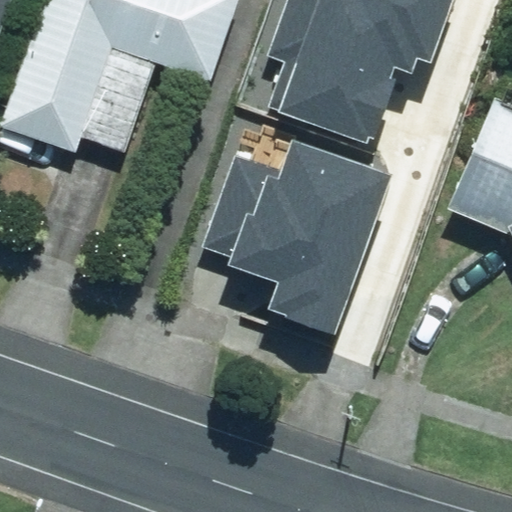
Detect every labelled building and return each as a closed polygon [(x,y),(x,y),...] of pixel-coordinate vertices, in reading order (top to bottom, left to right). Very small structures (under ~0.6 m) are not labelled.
[(0,0),(0,38),(11,0),(0,0)] [(237,0),(43,0),(2,128),(76,152),(81,135),(128,150),(155,67),(210,85),(237,0)] [(364,0),(287,0),(261,75),(358,109),(317,228),(392,254),(468,33),(415,15),(411,27),(361,10),(364,0)] [(511,114),(489,104),(446,214),(511,240),(511,114)] [(408,269),(333,246),(308,325),(383,348),(408,269)]
